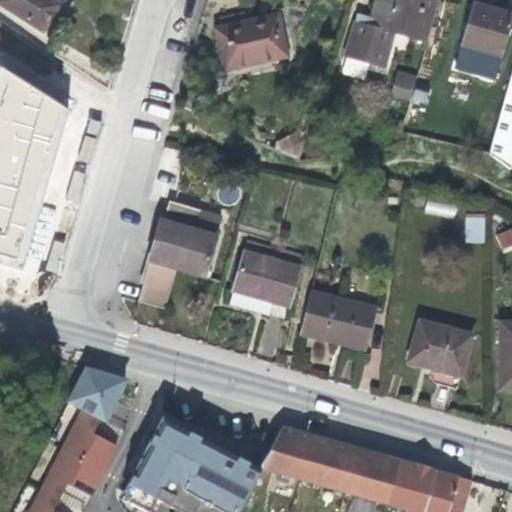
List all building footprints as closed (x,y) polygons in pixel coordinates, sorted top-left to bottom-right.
[(50,0),(0,0),(0,4),(42,32),(60,5),(50,0)] [(427,43),(438,0),(376,0),(370,19),(356,15),(344,55),(384,67),(393,33),(427,43)] [(511,13),(473,2),(460,48),(500,59),(511,19),(511,13)] [(287,56),(278,13),(212,27),(222,73),(245,67),(245,65),(287,56)] [(500,59),(460,48),(454,68),(495,79),(500,59)] [(511,70),(488,153),(510,170),(511,163),(511,70)] [(394,78),(415,84),(417,77),(396,71),(394,78)] [(389,95),(410,101),(415,84),(394,78),(389,95)] [(417,84),(414,94),(426,97),(428,87),(417,84)] [(426,97),(414,94),(413,99),(424,102),(426,97)] [(299,130),(306,133),(311,115),(302,113),(299,126),(300,126),(299,130)] [(273,149),(298,161),(306,133),(299,130),(276,143),(273,149)] [(143,283),(137,301),(166,309),(178,269),(205,276),(223,216),(169,200),(163,220),(160,220),(141,283),(143,283)] [(426,202),(424,212),(453,217),(455,207),(426,202)] [(485,243),(484,215),(464,215),(465,244),(485,243)] [(502,252),(511,247),(511,229),(511,228),(495,235),(502,252)] [(228,304),(256,312),(260,306),(271,309),(273,302),(289,306),(300,268),(243,251),(228,304)] [(377,307),(310,291),(299,335),(333,343),(366,351),(377,307)] [(260,306),(256,312),(268,316),(271,309),(260,306)] [(461,376),(472,335),(420,320),(409,361),(426,366),(461,376)] [(511,321),(500,321),(499,390),(511,389),(511,321)] [(131,378),(85,364),(68,404),(78,408),(109,421),(131,378)] [(109,421),(78,408),(25,511),(54,511),(70,483),(90,494),(118,441),(102,433),(109,421)] [(236,511),(259,470),(161,420),(147,449),(153,451),(146,468),(139,464),(122,500),(145,511),(149,511),(156,501),(176,511),(175,511),(236,511)] [(352,446),(281,426),(269,449),(259,468),(339,490),(352,446)] [(391,486),(398,459),(383,455),(352,446),(339,490),(376,501),(381,483),(391,486)] [(144,455),(139,464),(146,468),(153,451),(147,449),(144,455)] [(413,511),(422,511),(434,470),(398,459),(391,486),(381,483),(376,501),(413,511)] [(461,511),(470,480),(434,470),(422,511),(461,511)]
